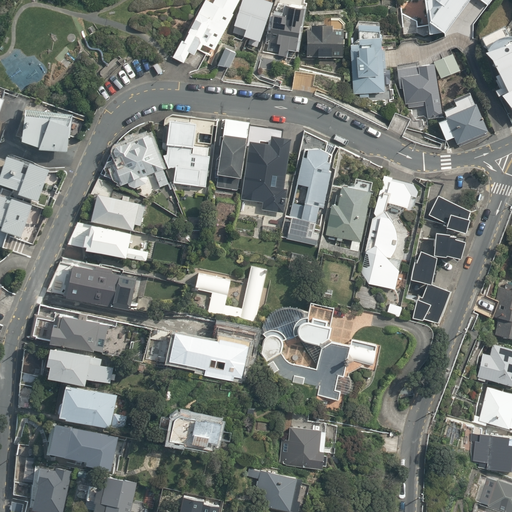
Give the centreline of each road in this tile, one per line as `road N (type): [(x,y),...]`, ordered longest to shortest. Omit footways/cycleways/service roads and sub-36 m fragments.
road 1 (tertiary): [(0,459),(15,331),(117,109),(149,94),(189,95),(304,112),(427,160),(490,154)]
road 2 (tertiary): [(490,154),(498,201),(420,421),(409,511)]
